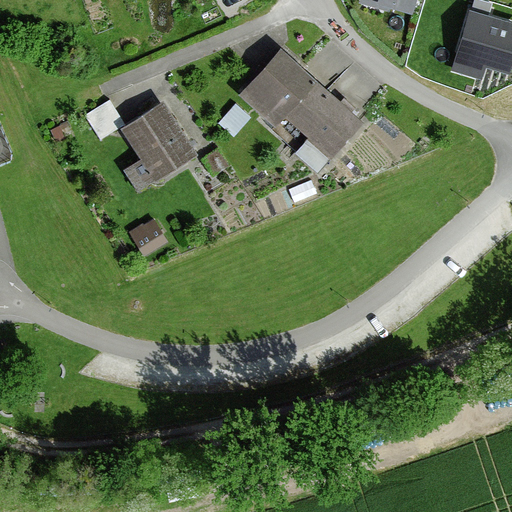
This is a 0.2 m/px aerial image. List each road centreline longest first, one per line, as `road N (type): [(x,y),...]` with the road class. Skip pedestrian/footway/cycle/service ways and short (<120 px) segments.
road 1 (residential): [(511,178),(417,268),(344,323),(272,351),(192,360),(148,353),(14,303)]
road 2 (track): [(0,437),(49,450),(163,437),(511,322)]
road 3 (residential): [(511,141),(424,100),(348,40),(322,0)]
road 4 (unknown): [(323,3),(119,99)]
